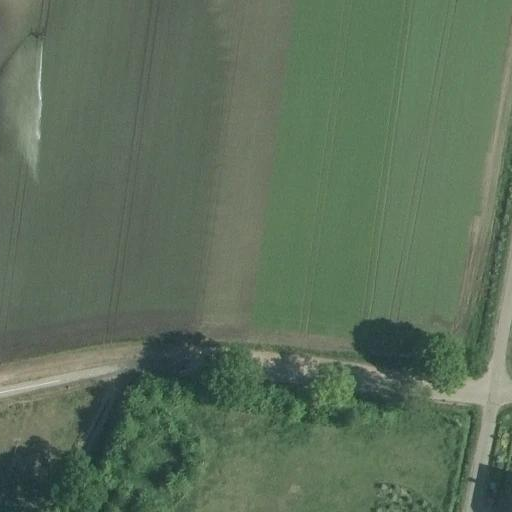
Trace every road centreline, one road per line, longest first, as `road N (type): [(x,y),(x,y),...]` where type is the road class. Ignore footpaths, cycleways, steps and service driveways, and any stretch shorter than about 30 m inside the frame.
road 1 (track): [(492,396),(300,360),(164,350),(0,377)]
road 2 (track): [(52,511),(126,352)]
